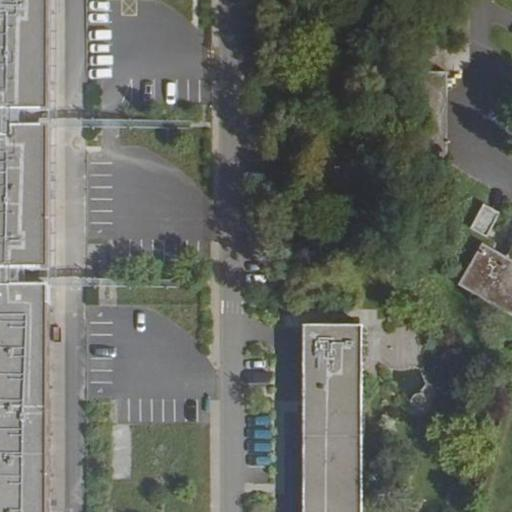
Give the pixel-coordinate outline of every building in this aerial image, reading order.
[(0,0),(0,511),(40,511),(42,0),(0,0)] [(439,93),(411,93),(411,168),(439,168),(439,93)] [(86,112),(59,111),(59,137),(85,138),(86,112)] [(481,203),(469,228),(486,237),(498,212),(481,203)] [(511,264),(477,243),(454,282),(507,314),(511,306),(511,264)] [(64,271),(65,285),(93,284),(92,270),(64,271)] [(389,330),(390,369),(418,368),(418,330),(389,330)] [(360,511),(363,338),(305,337),(302,511),(360,511)] [(110,479),(131,479),(130,431),(109,431),(110,479)]
